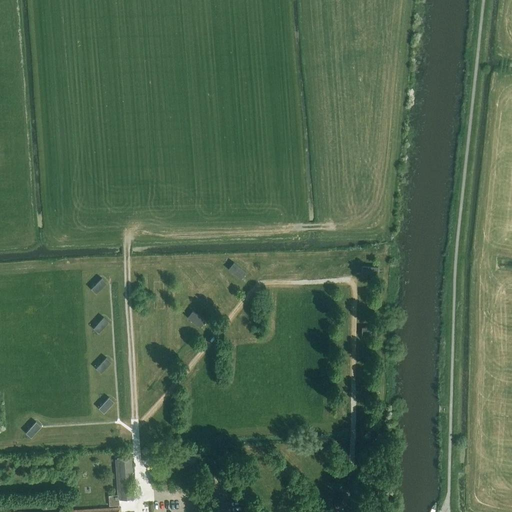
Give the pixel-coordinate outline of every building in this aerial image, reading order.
[(228,269),(240,279),(246,273),(233,262),(228,269)] [(361,266),(361,275),(377,276),(378,267),(361,266)] [(91,289),(96,294),(106,283),(101,278),(91,289)] [(187,317),(199,328),(205,321),(192,311),(187,317)] [(98,333),(108,322),(103,317),(93,328),(98,333)] [(377,328),(361,328),(361,336),(377,336),(377,328)] [(95,368),(100,373),(111,362),(106,358),(95,368)] [(377,386),(360,385),(360,394),(376,395),(377,386)] [(98,408),(103,413),(114,402),(109,397),(98,408)] [(30,438),(41,427),(36,422),(25,433),(30,438)] [(118,500),(134,499),(131,458),(116,459),(119,495),(108,496),(109,506),(119,505),(118,500)]
